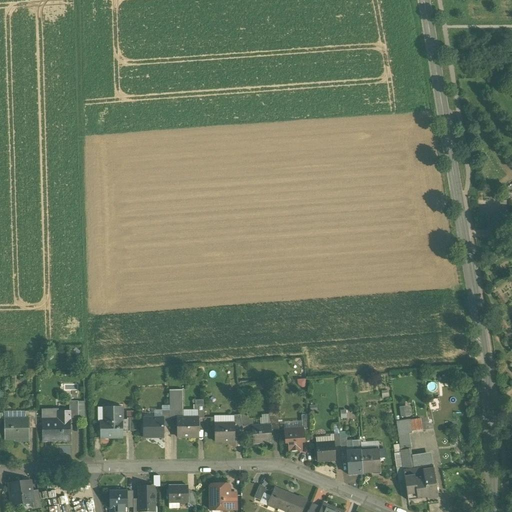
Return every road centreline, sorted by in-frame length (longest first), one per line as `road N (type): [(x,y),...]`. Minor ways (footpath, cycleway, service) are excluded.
road 1 (tertiary): [(422,0),(487,370),(492,511)]
road 2 (track): [(92,470),(85,0)]
road 3 (residential): [(92,470),(280,467),(399,511)]
